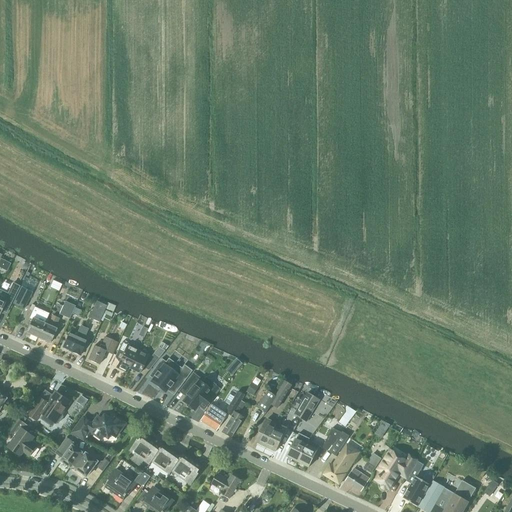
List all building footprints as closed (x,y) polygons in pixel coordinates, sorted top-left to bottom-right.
[(8,297),(0,292),(0,312),(5,302),(10,304),(19,287),(14,285),(8,297)] [(20,289),(11,305),(22,310),(30,294),(20,289)] [(106,306),(96,301),(89,318),(99,323),(100,320),(100,321),(105,310),(104,310),(106,306)] [(65,302),(59,314),(69,319),(75,306),(65,302)] [(39,339),(45,325),(40,323),(45,313),(38,310),(33,320),(32,320),(26,333),(39,339)] [(112,314),(105,310),(100,321),(102,322),(106,314),(111,317),(112,314)] [(45,325),(39,339),(50,344),(56,330),(54,330),(59,320),(52,317),(48,327),(45,325)] [(82,341),(87,330),(80,327),(75,338),(68,335),(63,348),(72,352),(72,353),(79,357),(86,343),(82,341)] [(112,355),(117,343),(104,338),(100,346),(98,349),(93,347),(87,360),(99,365),(105,352),(112,355)] [(138,350),(131,347),(122,343),(115,357),(120,360),(116,368),(127,373),(129,369),(136,355),(138,350)] [(159,347),(154,354),(151,357),(138,350),(136,355),(129,369),(140,374),(143,368),(149,371),(164,351),(159,347)] [(176,393),(196,367),(192,364),(188,368),(182,369),(175,364),(170,371),(164,366),(152,382),(165,392),(169,388),(176,393)] [(207,379),(206,378),(202,383),(200,381),(200,380),(193,374),(183,387),(189,391),(186,395),(187,396),(183,401),(187,405),(186,406),(192,410),(193,409),(195,410),(198,406),(203,409),(210,400),(206,396),(209,392),(209,391),(214,385),(207,380),(207,379)] [(277,407),(291,386),(285,382),(276,396),(271,404),(277,407)] [(258,407),(266,413),(271,404),(276,396),(268,391),(258,407)] [(238,392),(225,413),(231,416),(244,395),(238,392)] [(306,421),(320,399),(308,392),(294,413),(306,421)] [(63,416),(62,415),(70,403),(56,393),(48,404),(40,399),(29,415),(37,421),(43,414),(56,423),(57,422),(59,423),(60,422),(64,418),(63,416)] [(346,427),(357,411),(345,405),(346,413),(339,422),(346,427)] [(217,430),(225,415),(211,407),(208,412),(207,411),(202,421),(217,430)] [(230,437),(242,418),(233,413),(222,432),(230,437)] [(355,414),(350,421),(357,426),(362,420),(355,414)] [(116,438),(125,425),(112,415),(110,418),(108,417),(103,418),(102,419),(99,417),(94,425),(84,418),(74,432),(84,439),(90,431),(103,440),(105,437),(107,438),(111,437),(113,436),(116,438)] [(30,457),(37,447),(30,442),(34,438),(26,432),(29,428),(17,419),(7,434),(12,437),(14,434),(17,436),(9,448),(12,450),(12,452),(16,454),(17,454),(20,456),(23,452),(30,457)] [(271,436),(276,424),(267,420),(257,442),(266,446),(271,436)] [(271,436),(266,446),(276,451),(286,429),(276,424),(271,436)] [(328,450),(341,433),(332,429),(323,448),(328,450)] [(336,456),(348,437),(343,433),(330,452),(336,456)] [(310,439),(299,434),(287,457),(297,462),(306,445),(307,445),(310,439)] [(151,462),(162,448),(143,435),(131,452),(149,465),(151,462)] [(67,438),(55,454),(60,457),(62,455),(65,457),(62,461),(72,468),(74,466),(73,466),(82,453),(73,446),(75,444),(67,438)] [(171,472),(182,457),(164,445),(162,448),(151,462),(169,475),(171,472)] [(306,445),(297,462),(308,467),(317,450),(307,445),(306,445)] [(345,474),(358,454),(346,447),(333,467),(330,465),(324,475),(340,484),(346,475),(345,474)] [(82,453),(73,466),(74,466),(76,468),(76,469),(78,471),(79,473),(83,476),(85,475),(88,477),(96,466),(104,471),(110,463),(105,460),(104,462),(98,462),(83,451),(82,453)] [(388,488),(390,489),(400,474),(405,477),(415,460),(408,456),(405,460),(391,451),(379,470),(382,472),(377,480),(382,484),(382,485),(382,486),(382,487),(382,488),(383,488),(384,489),(385,489),(386,489),(387,489),(388,488)] [(373,474),(383,459),(374,453),(363,467),(373,474)] [(182,457),(171,472),(189,484),(201,467),(184,454),(182,457)] [(415,460),(405,477),(406,478),(405,480),(411,483),(402,498),(418,507),(430,485),(415,476),(422,464),(415,460)] [(361,490),(368,479),(354,469),(346,481),(361,490)] [(123,500),(135,483),(117,470),(105,488),(123,500)] [(151,476),(144,471),(143,474),(142,473),(140,476),(139,476),(136,479),(136,481),(142,485),(144,485),(151,476)] [(229,499),(240,481),(231,476),(228,481),(218,475),(212,484),(222,490),(220,493),(229,499)] [(493,479),(484,491),(490,496),(499,483),(493,479)] [(462,511),(476,488),(462,480),(454,493),(433,482),(431,485),(430,485),(418,507),(427,511),(462,511)] [(151,511),(164,511),(173,501),(154,488),(142,505),(151,511)]
